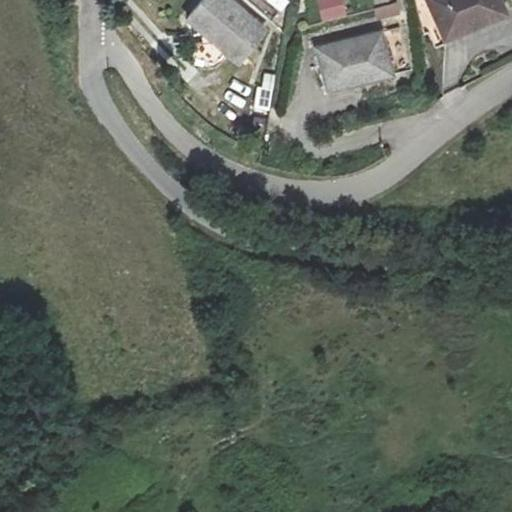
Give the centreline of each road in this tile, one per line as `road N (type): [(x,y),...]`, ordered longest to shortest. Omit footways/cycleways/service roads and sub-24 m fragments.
road 1 (unclassified): [(511,267),(307,255),(223,229),(154,173),(104,112),(89,34)]
road 2 (residential): [(89,34),(117,52),(140,94),(184,144),(252,182),(321,193),(362,187),(392,170),(511,82)]
